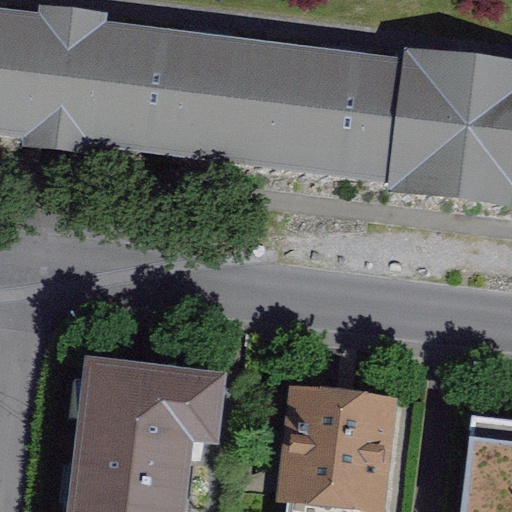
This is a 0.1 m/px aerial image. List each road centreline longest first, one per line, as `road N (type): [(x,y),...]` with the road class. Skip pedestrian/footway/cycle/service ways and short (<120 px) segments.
road 1 (residential): [(31,270),(511,325)]
road 2 (residential): [(4,511),(31,270)]
